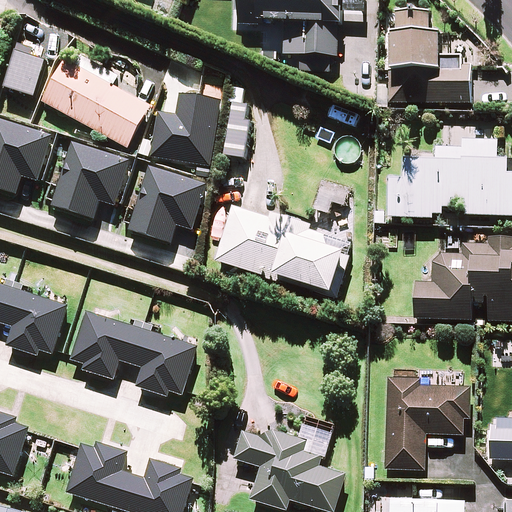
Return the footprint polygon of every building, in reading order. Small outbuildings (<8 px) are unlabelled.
[(240,0),(240,26),(288,26),(287,58),(305,58),(305,74),(332,74),(332,60),(342,60),(342,27),(345,27),(345,15),(368,15),(368,0),(360,0),(240,0)] [(392,112),(392,106),(474,106),(474,71),(464,71),(464,59),(443,59),(443,37),(431,37),(431,14),(398,14),(398,36),(392,36),(392,87),(378,87),(378,112),(392,112)] [(153,110),(113,88),(120,76),(85,56),(78,69),(68,64),(45,104),(130,151),(153,110)] [(223,103),(182,97),(179,118),(161,115),(153,158),(212,168),(223,103)] [(255,112),(231,109),(223,157),(247,161),(255,112)] [(360,110),(345,120),(355,137),(370,127),(360,110)] [(54,138),(0,120),(0,192),(19,198),(25,178),(40,183),(54,138)] [(493,143),(494,124),(444,123),(443,153),(437,153),(437,164),(407,163),(407,182),(394,181),(392,220),(444,222),(444,210),(453,211),(454,201),(468,202),(468,218),(511,219),(511,177),(510,177),(511,163),(499,163),(499,143),(493,143)] [(131,163),(74,145),(54,211),(96,224),(102,203),(117,208),(131,163)] [(209,186),(151,169),(131,234),(173,247),(179,227),(195,232),(209,186)] [(333,220),(338,206),(346,209),(351,193),(328,185),(323,201),(318,214),(333,220)] [(334,296),(350,245),(235,209),(218,263),(281,283),(282,280),(334,296)] [(511,241),(489,239),(488,248),(466,246),(465,258),(437,256),(434,286),(419,285),(416,319),(474,324),(475,306),(492,307),(491,322),(511,323),(511,241)] [(70,306),(0,286),(0,323),(15,328),(9,349),(54,362),(70,306)] [(88,366),(86,373),(97,377),(116,383),(123,362),(146,369),(139,389),(168,398),(170,391),(185,396),(200,350),(156,336),(159,327),(133,319),(130,328),(90,315),(76,362),(88,366)] [(421,382),(392,381),(388,472),(427,473),(428,436),(466,438),(467,421),(473,421),(474,390),(421,388),(421,382)] [(0,473),(17,479),(33,425),(0,414),(0,473)] [(511,421),(495,420),(493,461),(511,461),(511,421)] [(335,434),(311,427),(306,443),(267,431),(264,440),(245,434),(237,461),(264,470),(254,502),(286,511),(289,511),(292,502),(324,511),(337,511),(348,477),(324,470),(335,434)] [(136,464),(128,461),(129,456),(86,442),(70,495),(108,506),(106,511),(186,511),(195,482),(181,478),(183,471),(154,462),(148,481),(132,476),(136,464)] [(467,511),(467,505),(393,503),(393,511),(467,511)]
